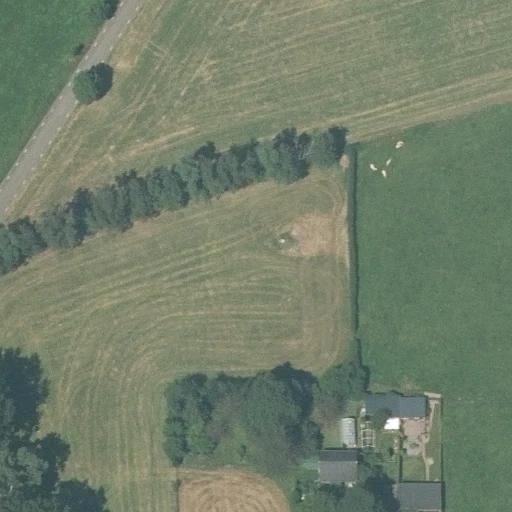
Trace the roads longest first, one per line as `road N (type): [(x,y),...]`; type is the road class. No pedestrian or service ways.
road 1 (track): [(511,96),(164,197),(0,258)]
road 2 (unclassified): [(0,203),(132,0)]
